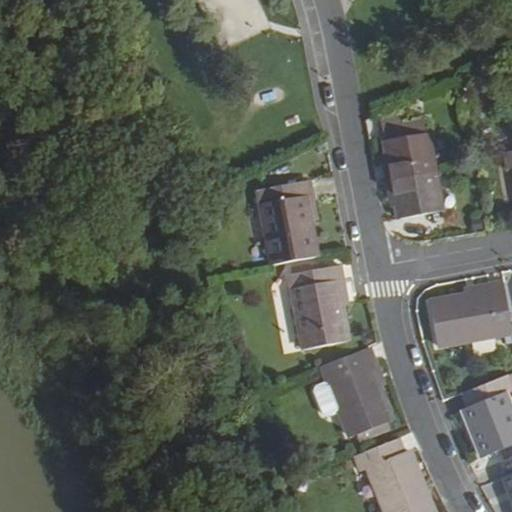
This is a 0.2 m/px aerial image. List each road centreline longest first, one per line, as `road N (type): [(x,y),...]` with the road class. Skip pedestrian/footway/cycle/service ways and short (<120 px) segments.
road 1 (residential): [(325,0),(377,268)]
road 2 (residential): [(377,268),(423,420),(465,511)]
road 3 (track): [(0,183),(199,122)]
road 4 (residential): [(377,268),(511,244)]
